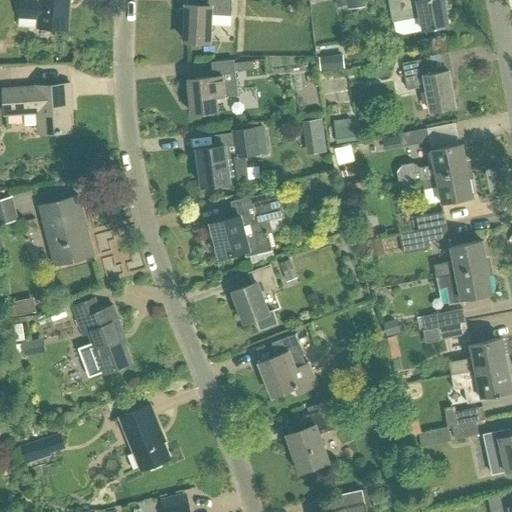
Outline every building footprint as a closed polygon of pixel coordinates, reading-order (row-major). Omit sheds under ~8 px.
[(20,0),(19,25),(39,27),(68,28),(69,0),(20,0)] [(187,5),(185,40),(210,41),(211,14),(231,15),(231,0),(205,0),(205,5),(187,5)] [(390,0),(394,22),(421,17),(423,30),(449,25),(444,0),(390,0)] [(408,90),(427,87),(431,110),(456,105),(449,69),(433,72),(431,57),(403,63),(408,90)] [(192,113),(217,111),(216,97),(238,95),(237,86),(237,87),(235,71),(235,63),(234,60),(212,62),(213,77),(188,79),(189,82),(186,83),(187,96),(190,97),(192,113)] [(253,61),(235,63),(235,71),(254,69),(253,61)] [(37,87),(4,89),(6,113),(38,111),(40,132),(70,130),(68,98),(72,97),(71,83),(37,86),(37,87)] [(306,137),(324,135),(322,118),(303,121),(306,137)] [(335,121),(338,144),(359,141),(357,127),(352,128),(350,119),(335,121)] [(440,123),(441,139),(459,138),(458,123),(440,123)] [(197,148),(202,185),(230,181),(230,179),(247,176),(244,154),(267,151),(264,129),(255,130),(255,127),(233,130),(234,143),(197,148)] [(402,145),(429,139),(427,127),(399,133),(402,145)] [(399,183),(422,178),(469,169),(464,144),(431,150),(434,164),(420,167),(413,162),(402,164),(397,171),(399,183)] [(335,149),(338,164),(354,160),(351,145),(335,149)] [(438,183),(442,202),(474,195),(469,169),(422,178),(424,186),(438,183)] [(279,189),(255,195),(231,201),(235,216),(211,222),(220,256),(245,249),(247,256),(272,249),(269,236),(290,231),(279,189)] [(12,191),(0,193),(0,219),(19,215),(12,191)] [(94,254),(78,195),(40,205),(55,264),(94,254)] [(403,241),(406,260),(433,255),(431,247),(451,244),(447,218),(419,223),(421,237),(403,241)] [(434,264),(436,276),(488,266),(483,240),(450,247),(453,260),(434,264)] [(255,318),(259,330),(278,323),(273,309),(268,311),(261,291),(278,285),(270,264),(248,272),(252,283),(233,290),(245,322),(255,318)] [(446,288),(449,304),(463,301),(462,298),(493,292),(488,266),(436,276),(439,289),(446,288)] [(284,273),(289,283),(298,279),(294,269),(284,273)] [(122,336),(124,335),(113,305),(99,310),(94,297),(72,305),(83,335),(89,333),(92,343),(79,347),(89,376),(102,371),(103,373),(131,362),(122,336)] [(424,328),(438,326),(466,321),(463,307),(422,316),(424,328)] [(466,321),(438,326),(440,338),(468,333),(466,321)] [(308,363),(305,364),(302,355),(304,354),(296,333),(272,342),(277,355),(260,362),(273,395),(295,387),(297,393),(317,385),(308,363)] [(23,340),(25,354),(41,351),(40,338),(23,340)] [(448,361),(451,375),(507,363),(502,338),(470,344),(472,357),(448,361)] [(511,387),(507,363),(451,375),(454,389),(464,387),(467,403),(484,399),(484,395),(511,389),(511,387)] [(445,405),(449,423),(476,418),(485,416),(483,403),(456,408),(455,403),(445,405)] [(151,404),(119,417),(140,469),(170,457),(159,431),(161,430),(151,404)] [(307,428),(286,435),(299,471),(328,461),(319,434),(335,428),(328,407),(303,416),(307,428)] [(476,420),(452,425),(455,438),(479,433),(476,420)] [(511,434),(504,436),(503,430),(483,434),(489,459),(492,474),(506,471),(511,469),(511,434)] [(32,440),(36,458),(55,453),(54,449),(58,448),(55,438),(51,439),(50,436),(32,440)] [(324,511),(366,511),(362,489),(335,495),(338,509),(324,511)] [(372,494),(375,505),(391,501),(388,489),(372,494)] [(491,511),(511,511),(511,498),(511,493),(488,498),(491,511)] [(163,507),(163,511),(190,511),(188,501),(163,507)]
